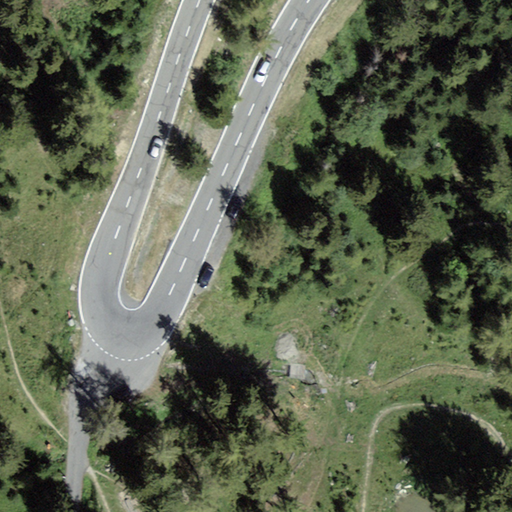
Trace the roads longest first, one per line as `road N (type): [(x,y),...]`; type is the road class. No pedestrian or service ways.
road 1 (tertiary): [(199,0),(101,281),(106,320),(127,331),(159,314),(268,70),(308,0)]
road 2 (track): [(76,511),(76,464),(112,326)]
